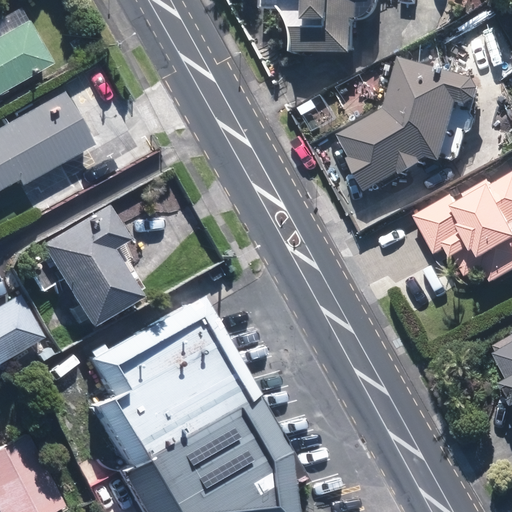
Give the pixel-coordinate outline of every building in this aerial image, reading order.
[(263,0),(264,11),(285,11),(295,30),(295,54),(358,55),(358,39),(377,39),(377,0),(263,0)] [(0,89),(48,64),(19,10),(0,19),(0,89)] [(369,194),(450,149),(464,108),(475,112),(485,85),(400,58),(388,109),(338,136),(369,194)] [(0,125),(0,187),(13,180),(18,188),(89,148),(58,93),(0,125)] [(453,193),(415,214),(438,256),(448,251),(452,258),(472,246),(493,284),(511,273),(511,167),(457,198),(453,193)] [(125,241),(104,206),(35,248),(83,329),(137,296),(109,251),(125,241)] [(0,304),(0,362),(41,339),(17,295),(0,304)] [(286,511),(288,457),(196,298),(65,372),(145,511),(286,511)] [(503,384),(511,400),(511,335),(493,345),(511,380),(503,384)] [(27,433),(0,447),(0,511),(53,511),(64,507),(27,433)]
